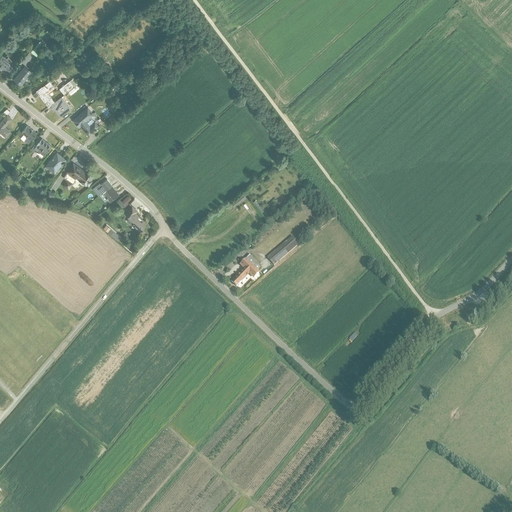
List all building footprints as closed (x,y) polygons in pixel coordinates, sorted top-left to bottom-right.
[(50,31),(48,32),(58,44),(57,44),(59,46),(61,44),(50,31)] [(19,34),(9,46),(12,48),(22,35),(19,34)] [(40,40),(31,51),(36,55),(45,45),(40,40)] [(2,55),(0,57),(0,67),(1,69),(5,73),(6,72),(13,64),(7,59),(9,56),(8,55),(7,54),(5,55),(4,56),(2,55)] [(24,65),(13,79),(21,86),(32,72),(24,65)] [(73,78),(59,88),(64,94),(78,83),(73,78)] [(51,105),(55,102),(47,92),(54,86),(49,80),(42,86),(36,90),(48,107),(51,105)] [(77,85),(69,91),(71,94),(79,88),(77,85)] [(55,102),(51,105),(60,117),(71,108),(62,96),(55,102)] [(86,120),(91,116),(94,114),(88,107),(73,119),(78,126),(80,125),(85,131),(86,131),(88,134),(101,123),(100,121),(97,124),(95,121),(90,125),(86,120)] [(7,114),(0,121),(0,132),(6,137),(11,131),(6,126),(12,118),(7,114)] [(90,125),(95,121),(91,116),(86,120),(90,125)] [(20,129),(17,133),(19,135),(22,132),(27,137),(25,140),(28,143),(37,132),(27,125),(22,131),(20,129)] [(42,138),(39,142),(36,145),(34,144),(31,149),(34,152),(36,149),(44,155),(51,145),(42,138)] [(57,151),(45,165),(54,173),(66,159),(57,151)] [(66,179),(62,185),(69,189),(73,183),(72,182),(75,178),(80,181),(80,183),(81,184),(83,184),(84,184),(89,187),(92,181),(90,180),(94,173),(87,168),(85,171),(76,165),(77,164),(73,161),(66,171),(67,172),(64,178),(66,179)] [(103,193),(112,185),(107,179),(100,184),(100,183),(92,189),(98,196),(103,193)] [(112,185),(103,193),(110,202),(116,197),(116,196),(119,194),(115,190),(115,189),(112,185)] [(40,188),(35,195),(39,198),(44,191),(40,188)] [(244,194),(232,203),(235,207),(247,197),(244,194)] [(128,196),(122,202),(125,206),(131,200),(131,199),(132,199),(129,196),(128,197),(128,196)] [(255,200),(253,202),(261,211),(263,210),(255,200)] [(134,223),(131,225),(139,233),(144,228),(143,227),(147,223),(145,221),(136,213),(138,211),(132,205),(127,210),(126,209),(123,212),(130,219),(134,223)] [(106,225),(103,228),(111,235),(114,231),(106,225)] [(293,236),(267,258),(274,265),(299,244),(293,236)] [(130,242),(126,247),(130,250),(134,246),(130,242)] [(244,269),(231,281),(237,287),(249,274),(254,279),(260,272),(258,270),(262,266),(251,255),(250,255),(240,265),(244,269)] [(191,285),(186,291),(189,294),(195,287),(191,285)] [(350,340),(349,341),(351,343),(352,342),(353,342),(358,336),(355,333),(349,339),(350,340)]
